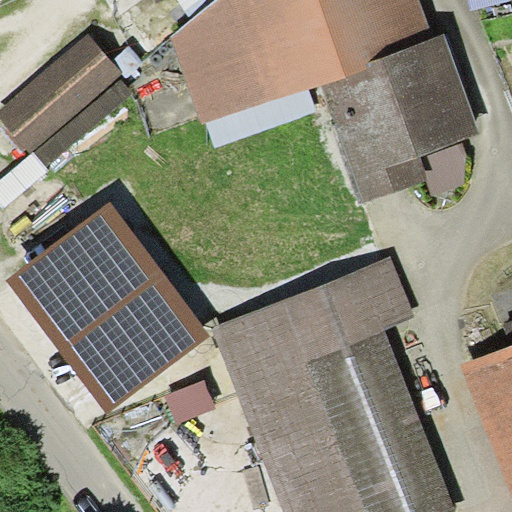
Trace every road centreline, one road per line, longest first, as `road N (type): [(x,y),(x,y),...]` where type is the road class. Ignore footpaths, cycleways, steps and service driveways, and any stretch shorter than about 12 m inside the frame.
road 1 (unknown): [(495,511),(427,341),(435,257),(507,164),(507,113),(450,0)]
road 2 (residential): [(107,511),(0,365)]
